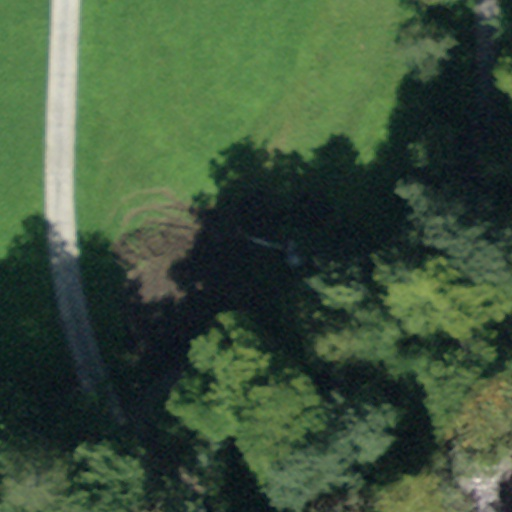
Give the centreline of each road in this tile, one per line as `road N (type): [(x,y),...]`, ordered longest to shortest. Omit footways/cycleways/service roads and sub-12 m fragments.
road 1 (track): [(101,382),(414,363),(491,0)]
road 2 (unclassified): [(167,511),(101,382),(61,242),(67,0)]
